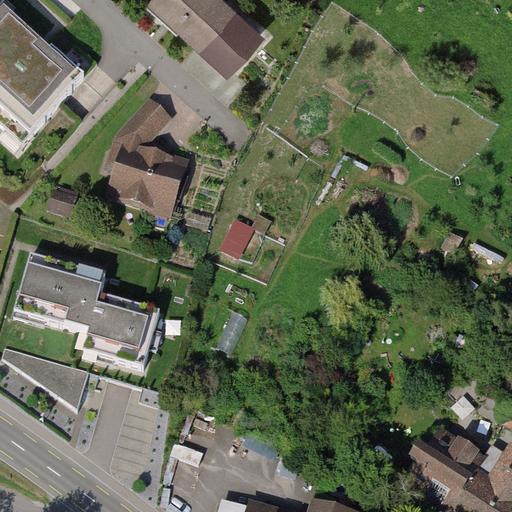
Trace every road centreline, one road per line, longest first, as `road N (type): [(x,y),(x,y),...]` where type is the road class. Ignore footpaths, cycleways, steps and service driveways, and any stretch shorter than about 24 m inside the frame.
road 1 (residential): [(88,0),(255,137)]
road 2 (primary): [(107,511),(0,432)]
